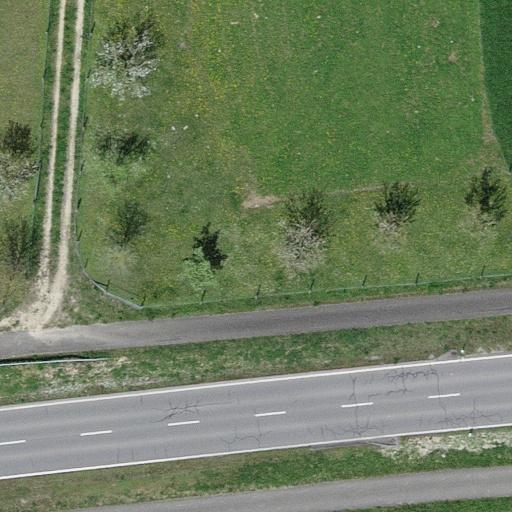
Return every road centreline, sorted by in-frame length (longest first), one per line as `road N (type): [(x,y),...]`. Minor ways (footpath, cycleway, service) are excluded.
road 1 (secondary): [(511,391),(0,448)]
road 2 (track): [(0,341),(511,303)]
road 3 (track): [(211,511),(511,488)]
